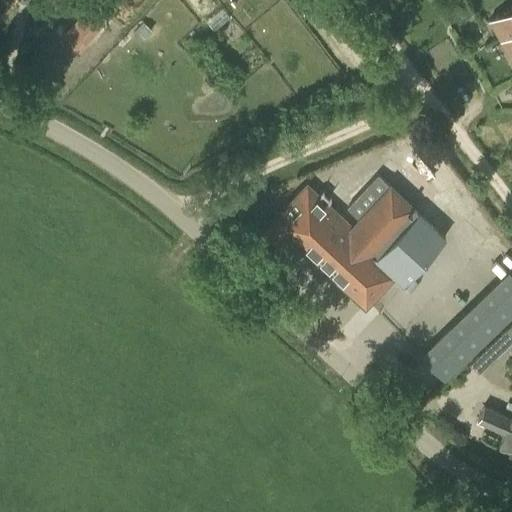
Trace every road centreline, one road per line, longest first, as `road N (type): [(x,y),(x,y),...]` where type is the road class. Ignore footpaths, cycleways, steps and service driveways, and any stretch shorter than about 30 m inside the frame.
road 1 (unclassified): [(0,103),(86,145),(183,215),(468,477),(511,498)]
road 2 (track): [(183,215),(429,99)]
road 3 (track): [(511,204),(355,0)]
